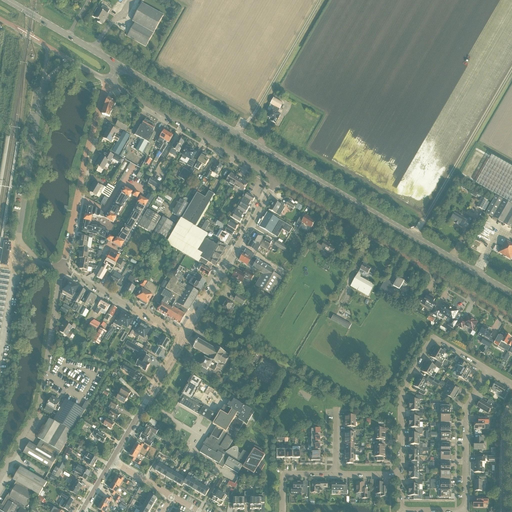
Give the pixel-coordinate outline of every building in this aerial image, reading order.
[(135,23),(128,37),(146,47),(164,15),(143,4),(133,22),(135,23)] [(93,17),(95,18),(99,20),(98,22),(102,24),(105,20),(105,19),(110,10),(103,6),(100,10),(97,8),(93,17)] [(102,115),(106,116),(110,117),(111,114),(117,103),(109,98),(105,104),(106,104),(102,115)] [(274,106),(280,109),(283,104),(274,99),(271,104),(274,106)] [(278,113),(280,109),(274,106),(273,110),(272,109),(268,117),(270,119),(270,120),(272,121),(271,122),(275,124),(281,114),(278,113)] [(130,125),(120,118),(116,126),(126,132),(130,125)] [(136,150),(148,156),(155,143),(152,141),(152,140),(156,133),(153,132),(156,126),(145,120),(144,122),(142,121),(139,127),(134,135),(142,139),(136,150)] [(106,134),(126,143),(130,136),(124,132),(120,138),(116,135),(118,132),(110,127),(106,134)] [(163,144),(169,133),(164,131),(158,142),(160,144),(157,148),(160,150),(164,144),(163,144)] [(157,162),(159,158),(162,154),(167,146),(165,145),(167,142),(169,143),(173,136),(169,133),(163,144),(164,144),(160,150),(154,161),(157,162)] [(119,156),(126,143),(106,134),(103,138),(111,143),(113,140),(118,142),(112,152),(119,156)] [(180,149),(184,143),(179,140),(177,143),(176,142),(172,149),(169,154),(172,155),(176,157),(178,152),(179,153),(181,149),(180,149)] [(193,159),(197,153),(193,151),(194,151),(190,148),(190,149),(186,147),(181,156),(182,156),(182,158),(186,160),(186,158),(190,160),(187,165),(192,168),(196,161),(193,159)] [(114,154),(113,156),(108,153),(105,159),(102,157),(97,166),(103,170),(107,163),(110,165),(114,160),(121,164),(124,160),(114,154)] [(196,168),(199,170),(202,164),(205,166),(209,160),(206,158),(207,156),(203,153),(198,162),(197,165),(195,164),(190,171),(193,173),(196,168)] [(511,167),(492,156),(476,183),(511,203),(511,167)] [(218,176),(223,167),(217,164),(212,172),(209,171),(205,178),(208,180),(212,172),(218,176)] [(184,180),(189,171),(185,169),(179,177),(184,180)] [(234,188),(239,179),(237,178),(237,177),(231,173),(226,182),(232,185),(231,186),(234,188)] [(159,190),(163,184),(152,177),(148,183),(159,190)] [(239,179),(234,188),(237,190),(237,188),(243,192),(248,183),(242,180),(242,181),(239,179)] [(103,191),(105,187),(102,186),(101,187),(94,183),(91,189),(92,189),(90,193),(91,193),(90,193),(90,194),(90,195),(91,195),(91,196),(92,196),(93,196),(94,196),(94,195),(97,197),(101,190),(103,191)] [(109,198),(115,188),(108,185),(106,188),(105,187),(103,191),(101,193),(109,198)] [(133,196),(135,197),(138,193),(136,192),(134,194),(133,193),(123,187),(120,192),(129,198),(131,195),(133,196)] [(120,192),(117,197),(126,202),(129,198),(120,192)] [(204,214),(215,196),(208,192),(205,198),(196,193),(181,219),(197,228),(199,224),(202,219),(202,218),(203,216),(204,214)] [(138,193),(135,197),(136,198),(137,199),(138,198),(140,199),(138,203),(148,208),(151,203),(146,200),(141,197),(140,198),(139,196),(140,194),(139,193),(138,193)] [(241,199),(252,205),(253,203),(252,203),(255,199),(245,193),(241,199)] [(146,200),(151,203),(154,197),(149,194),(146,200)] [(511,228),(511,225),(511,204),(496,196),(486,213),(511,228)] [(114,202),(123,207),(126,202),(117,197),(114,202)] [(481,197),(476,207),(482,210),(484,206),(487,207),(489,203),(486,201),(487,200),(481,197)] [(250,208),(252,205),(241,199),(238,205),(247,211),(250,207),(250,208)] [(181,218),(189,205),(181,200),(172,213),(181,218)] [(278,204),(279,204),(274,201),(269,210),(276,214),(280,216),(285,208),(284,207),(285,204),(281,202),(280,205),(278,204)] [(111,207),(119,212),(123,207),(114,202),(111,207)] [(138,203),(136,208),(145,213),(148,208),(138,203)] [(245,215),(247,211),(238,205),(234,211),(244,217),(246,215),(245,215)] [(85,215),(85,218),(92,220),(92,217),(93,215),(94,208),(87,206),(85,215)] [(111,207),(108,212),(116,218),(119,212),(111,207)] [(94,208),(93,215),(105,218),(106,215),(94,208)] [(136,208),(133,213),(142,218),(145,213),(136,208)] [(154,214),(155,211),(150,208),(149,211),(148,210),(139,225),(152,234),(161,218),(154,214)] [(243,220),(244,217),(234,211),(230,217),(240,223),(242,219),(243,220)] [(106,215),(105,218),(113,223),(116,218),(108,212),(106,215)] [(133,213),(130,219),(139,224),(142,218),(133,213)] [(293,228),(286,224),(267,213),(259,227),(278,238),(284,242),(293,228)] [(450,221),(462,228),(464,226),(467,228),(470,222),(467,220),(466,221),(454,214),(450,221)] [(302,223),(311,228),(315,222),(310,218),(306,215),(304,219),(301,217),(297,224),(300,226),(302,223)] [(163,217),(153,234),(167,243),(175,230),(177,225),(163,217)] [(90,226),(92,220),(85,218),(84,221),(83,227),(90,229),(90,226)] [(130,219),(127,224),(136,229),(139,224),(130,219)] [(196,228),(197,228),(181,219),(177,225),(175,230),(220,257),(221,255),(223,255),(224,253),(223,251),(226,247),(207,236),(208,234),(196,228)] [(235,231),(239,226),(231,221),(231,220),(229,219),(227,223),(229,224),(227,226),(235,231)] [(197,228),(204,232),(209,224),(202,220),(197,228)] [(127,224),(124,229),(133,234),(136,229),(127,224)] [(82,232),(94,234),(95,226),(90,226),(90,229),(83,227),(82,232)] [(94,234),(100,235),(103,228),(95,226),(94,234)] [(109,242),(112,237),(110,236),(109,238),(107,237),(109,232),(103,228),(100,235),(106,239),(108,240),(107,241),(109,242)] [(223,232),(232,237),(235,232),(228,228),(226,231),(224,230),(223,231),(223,232)] [(121,234),(130,239),(133,234),(124,229),(121,234)] [(167,243),(167,244),(198,263),(199,262),(205,266),(208,262),(214,266),(217,262),(219,262),(220,260),(219,258),(220,257),(175,230),(167,243)] [(221,235),(219,239),(221,240),(220,241),(227,245),(231,238),(232,237),(223,232),(221,235)] [(267,250),(272,241),(266,238),(263,237),(256,232),(251,240),(247,247),(256,252),(257,252),(258,253),(259,251),(258,251),(261,246),(267,250)] [(121,234),(117,239),(127,244),(130,239),(121,234)] [(81,237),(80,242),(92,244),(93,235),(90,235),(89,238),(81,237)] [(109,242),(110,242),(111,243),(112,242),(114,243),(114,244),(124,249),(127,244),(117,239),(115,242),(113,240),(114,239),(113,238),(112,237),(109,242)] [(274,245),(280,249),(285,252),(288,247),(277,241),(274,245)] [(511,259),(511,256),(511,243),(510,242),(506,241),(499,253),(504,255),(504,256),(505,257),(506,257),(511,259)] [(6,242),(5,245),(4,245),(3,250),(4,250),(3,261),(7,262),(9,251),(11,251),(12,248),(10,247),(10,243),(6,242)] [(325,242),(324,244),(319,242),(316,247),(323,252),(324,250),(332,255),(335,248),(325,242)] [(111,250),(107,258),(116,263),(121,256),(111,250)] [(282,278),(274,273),(275,271),(252,258),(254,255),(246,250),(240,261),(248,265),(251,260),(256,263),(252,268),(262,274),(261,276),(278,286),(282,278)] [(113,271),(116,264),(107,259),(97,278),(102,280),(104,277),(109,268),(113,271)] [(372,267),(371,268),(371,269),(367,266),(368,264),(362,262),(360,266),(362,267),(360,270),(368,274),(369,272),(373,274),(376,270),(372,267)] [(81,264),(80,270),(84,270),(84,272),(88,272),(88,271),(89,268),(92,268),(92,266),(89,265),(81,264)] [(208,277),(212,271),(200,264),(197,269),(199,271),(208,277)] [(244,274),(237,270),(232,277),(238,280),(237,282),(237,283),(239,284),(240,284),(241,282),(242,283),(244,280),(246,281),(247,281),(249,282),(250,279),(251,280),(254,275),(246,270),(244,274)] [(177,271),(174,276),(179,279),(182,274),(181,273),(177,271)] [(351,286),(368,297),(375,286),(360,277),(362,274),(359,272),(351,286)] [(192,280),(203,286),(205,284),(204,283),(205,282),(195,275),(193,278),(189,275),(188,277),(192,280)] [(394,284),(393,286),(399,290),(402,286),(402,287),(407,285),(407,284),(409,285),(411,283),(410,283),(411,281),(402,275),(400,279),(398,278),(394,284)] [(120,279),(119,279),(113,276),(112,277),(108,285),(115,288),(120,279)] [(120,279),(115,288),(120,291),(124,284),(122,283),(124,278),(121,276),(120,279)] [(138,285),(133,283),(135,278),(130,276),(126,283),(129,285),(125,291),(131,295),(135,288),(136,289),(138,285)] [(174,276),(173,276),(166,289),(165,291),(174,296),(172,299),(176,301),(172,307),(173,308),(185,314),(187,310),(188,310),(199,292),(187,286),(184,284),(184,285),(180,283),(182,281),(179,279),(174,276)] [(272,296),(278,286),(261,276),(255,286),(272,296)] [(201,289),(202,289),(203,289),(204,287),(203,286),(192,280),(188,277),(186,279),(189,281),(188,283),(189,284),(200,290),(201,289)] [(154,297),(159,288),(144,279),(140,286),(145,288),(143,290),(142,289),(137,298),(140,300),(139,302),(143,304),(143,303),(147,305),(152,296),(154,297)] [(386,279),(380,290),(382,291),(381,293),(383,294),(383,295),(392,300),(394,297),(388,293),(389,291),(391,288),(391,287),(392,288),(393,286),(394,284),(393,284),(386,279)] [(63,291),(62,294),(67,296),(67,294),(70,288),(72,284),(68,281),(66,286),(64,288),(63,291)] [(67,294),(67,296),(74,300),(77,295),(74,293),(78,287),(72,284),(70,288),(67,294)] [(81,299),(86,291),(81,289),(75,299),(74,302),(76,303),(72,310),(77,313),(81,306),(79,304),(81,299)] [(164,300),(162,303),(172,309),(173,308),(172,307),(176,301),(172,299),(174,296),(165,291),(164,291),(160,298),(164,300)] [(93,305),(97,298),(89,293),(78,313),(80,315),(86,318),(89,311),(85,309),(86,308),(84,307),(86,305),(88,306),(89,304),(90,303),(93,304),(93,305)] [(231,296),(230,298),(243,306),(247,299),(238,294),(235,298),(231,296)] [(436,303),(433,302),(436,298),(428,294),(425,299),(421,296),(418,302),(424,306),(426,302),(431,305),(431,306),(431,307),(433,308),(436,303)] [(107,312),(110,305),(102,300),(95,313),(98,315),(101,309),(107,312)] [(222,308),(228,312),(232,313),(234,309),(233,309),(235,305),(233,304),(226,300),(222,308)] [(445,316),(450,308),(447,307),(448,305),(443,302),(439,310),(435,308),(432,314),(437,317),(439,313),(445,316)] [(185,314),(173,308),(172,309),(162,303),(157,311),(180,324),(186,315),(185,314)] [(104,319),(108,321),(111,316),(112,317),(117,309),(112,306),(108,314),(107,314),(104,319)] [(453,329),(458,321),(454,319),(458,311),(454,309),(453,310),(450,308),(445,316),(451,320),(448,325),(453,329)] [(117,318),(113,325),(116,327),(117,325),(121,328),(128,316),(123,314),(120,320),(117,318)] [(352,325),(334,315),(331,320),(349,329),(352,325)] [(128,316),(121,328),(126,331),(125,333),(128,334),(132,327),(129,326),(133,319),(128,316)] [(471,319),(471,318),(467,316),(464,321),(461,319),(457,326),(462,329),(464,325),(473,330),(477,323),(471,319)] [(254,328),(257,323),(252,320),(249,325),(254,328)] [(77,326),(71,322),(69,325),(64,321),(60,326),(63,328),(60,332),(67,337),(67,336),(70,338),(73,334),(70,332),(73,328),(75,329),(77,326)] [(135,333),(139,335),(140,336),(145,327),(140,324),(136,330),(134,328),(130,334),(134,335),(135,333)] [(479,333),(477,336),(483,340),(481,343),(486,346),(488,347),(487,351),(486,351),(484,349),(482,353),(486,355),(489,348),(492,343),(494,339),(490,337),(493,333),(489,330),(488,329),(488,328),(484,326),(479,333)] [(140,336),(139,335),(138,338),(146,343),(149,337),(146,336),(150,329),(145,327),(140,336)] [(107,332),(102,329),(101,328),(93,341),(99,345),(107,332)] [(503,337),(499,335),(494,343),(499,345),(500,344),(505,347),(505,348),(508,350),(511,343),(511,340),(510,339),(511,337),(505,334),(505,335),(504,334),(503,337)] [(166,350),(170,341),(164,338),(160,343),(159,343),(153,353),(159,356),(163,348),(166,350)] [(225,366),(229,359),(226,357),(228,355),(223,352),(224,351),(219,348),(219,349),(217,348),(216,350),(198,340),(193,348),(207,356),(211,359),(210,361),(206,359),(205,358),(200,366),(203,368),(201,372),(206,375),(209,368),(214,371),(217,367),(222,370),(225,365),(225,366)] [(128,341),(125,345),(139,353),(141,349),(128,341)] [(448,352),(444,349),(443,352),(436,348),(435,348),(433,351),(434,352),(433,353),(442,358),(445,353),(446,354),(448,352)] [(445,359),(442,358),(433,353),(433,354),(432,353),(430,357),(431,357),(437,361),(436,364),(441,367),(443,364),(442,364),(445,359)] [(140,361),(139,361),(136,366),(146,371),(150,364),(147,363),(150,358),(144,355),(140,361)] [(441,367),(436,364),(434,366),(428,363),(427,363),(427,362),(425,366),(425,367),(433,372),(436,368),(439,370),(441,367)] [(470,376),(472,372),(471,372),(464,368),(466,365),(460,362),(458,365),(458,367),(457,370),(468,376),(469,375),(470,376)] [(125,365),(123,370),(130,374),(129,376),(133,378),(132,378),(140,382),(141,381),(142,380),(141,379),(143,377),(136,373),(136,372),(134,370),(125,365)] [(433,372),(425,367),(424,368),(423,368),(422,371),(422,372),(429,376),(427,378),(433,381),(433,382),(435,379),(433,378),(436,374),(433,372)] [(468,377),(468,376),(457,370),(455,372),(454,372),(453,374),(452,377),(457,380),(459,377),(465,381),(466,381),(468,378),(468,377)] [(202,383),(192,377),(188,384),(189,384),(181,397),(184,398),(180,404),(199,415),(203,408),(204,405),(197,401),(196,402),(192,399),(202,383)] [(433,381),(427,378),(426,381),(419,377),(418,377),(416,380),(417,381),(416,382),(425,387),(428,382),(431,384),(433,381)] [(125,378),(123,380),(128,386),(131,383),(125,378)] [(448,391),(457,396),(457,395),(458,395),(460,392),(459,391),(460,391),(453,387),(455,385),(448,381),(446,384),(450,387),(448,391)] [(425,387),(416,382),(416,383),(415,382),(413,386),(414,386),(420,390),(419,393),(424,396),(426,392),(424,391),(427,388),(425,387)] [(504,391),(506,389),(496,382),(492,389),(493,390),(493,391),(496,393),(497,393),(497,392),(500,394),(498,396),(504,399),(508,393),(504,391)] [(120,394),(128,398),(131,393),(123,388),(120,386),(119,389),(122,391),(120,394)] [(456,397),(457,396),(448,391),(446,395),(442,393),(441,396),(446,399),(448,397),(454,400),(455,400),(457,397),(456,397)] [(124,404),(128,398),(120,394),(118,397),(115,395),(114,398),(117,399),(124,404)] [(423,400),(423,397),(416,395),(416,400),(409,400),(409,403),(409,406),(420,406),(420,400),(423,400)] [(48,406),(46,409),(53,413),(55,410),(58,412),(62,406),(58,404),(60,401),(53,396),(47,406),(48,406)] [(241,474),(257,478),(265,466),(262,462),(265,456),(261,453),(263,450),(255,446),(250,455),(243,451),(241,454),(239,453),(239,452),(239,451),(239,450),(239,449),(238,448),(237,447),(236,447),(235,447),(234,447),(233,447),(233,448),(232,448),(232,449),(230,447),(244,423),(247,425),(255,412),(246,407),(246,408),(241,404),(233,399),(229,405),(229,406),(228,408),(224,405),(221,411),(218,415),(216,419),(213,424),(216,426),(211,435),(213,437),(211,440),(209,438),(200,452),(219,464),(218,465),(223,468),(225,466),(239,474),(238,476),(240,477),(241,474)] [(53,421),(73,432),(85,411),(89,404),(86,402),(82,409),(66,400),(62,406),(58,412),(53,421)] [(497,406),(489,400),(487,404),(481,400),(477,407),(488,414),(492,407),(495,409),(497,406)] [(119,417),(120,415),(116,412),(117,411),(115,410),(116,408),(118,405),(112,402),(109,407),(113,409),(109,416),(117,420),(118,420),(119,418),(119,417)] [(441,414),(450,414),(450,409),(451,409),(451,405),(450,405),(441,405),(440,405),(440,411),(441,411),(441,414)] [(420,408),(420,406),(409,406),(409,408),(409,411),(416,411),(416,414),(423,414),(423,409),(420,408)] [(344,422),(356,422),(356,416),(354,416),(354,413),(347,413),(347,416),(346,416),(346,419),(344,419),(344,422)] [(423,419),(423,414),(416,414),(416,417),(409,417),(409,420),(409,423),(420,423),(420,420),(423,419)] [(450,419),(450,414),(441,414),(441,422),(450,422),(451,422),(451,419),(450,419)] [(106,420),(104,418),(104,419),(102,422),(104,424),(104,425),(111,430),(115,424),(107,419),(106,420)] [(485,424),(488,424),(488,418),(481,418),(481,422),(474,422),(474,429),(485,429),(485,424)] [(50,419),(38,439),(41,440),(41,441),(61,452),(73,432),(53,421),(50,419)] [(356,427),(356,422),(344,422),(344,424),(346,424),(345,427),(346,427),(346,430),(353,430),(353,427),(356,427)] [(159,430),(158,429),(148,423),(146,427),(145,429),(154,434),(156,435),(159,430)] [(420,428),(420,423),(409,423),(409,425),(409,428),(416,428),(416,431),(423,431),(423,430),(423,428),(420,428)] [(386,435),(386,432),(385,432),(385,429),(384,429),(384,425),(377,424),(377,429),(375,429),(375,434),(386,435)] [(441,433),(450,433),(450,428),(451,428),(451,424),(450,424),(441,424),(440,424),(440,430),(441,430),(441,433)] [(150,440),(154,434),(145,429),(141,436),(145,439),(143,442),(151,447),(152,444),(153,442),(150,440)] [(104,443),(105,441),(107,437),(99,432),(95,430),(93,434),(97,436),(95,439),(103,444),(104,443)] [(320,430),(311,430),(311,438),(320,438),(323,438),(323,434),(320,434),(320,430)] [(353,433),(353,430),(346,430),(346,433),(345,433),(345,436),(344,436),(344,439),(356,439),(356,433),(353,433)] [(423,434),(423,431),(416,431),(416,434),(409,434),(409,437),(409,439),(420,440),(420,434),(423,434)] [(450,438),(450,433),(441,433),(441,436),(440,436),(440,441),(441,441),(450,441),(451,441),(451,438),(450,438)] [(386,437),(386,435),(375,434),(375,440),(374,440),(374,443),(377,443),(384,443),(384,440),(385,440),(385,437),(386,437)] [(320,442),(320,438),(311,438),(311,445),(320,445),(320,446),(323,446),(323,442),(320,442)] [(356,439),(344,439),(344,441),(345,441),(345,444),(346,444),(346,447),(354,447),(354,444),(356,444),(356,439)] [(419,442),(420,440),(409,439),(409,442),(408,445),(416,445),(416,448),(423,448),(423,446),(423,443),(419,442)] [(483,449),(483,442),(483,439),(475,439),(475,444),(474,444),(474,449),(483,449)] [(41,441),(37,447),(57,459),(61,452),(41,441)] [(30,443),(23,453),(51,469),(57,459),(37,447),(30,443)] [(384,446),(384,443),(377,443),(377,446),(375,446),(375,451),(386,452),(386,449),(385,449),(385,446),(384,446)] [(441,451),(450,451),(450,447),(451,447),(451,443),(450,443),(441,443),(440,443),(440,448),(441,448),(441,451)] [(133,450),(139,454),(142,448),(144,445),(141,444),(139,446),(136,444),(133,450)] [(311,445),(308,445),(308,450),(311,450),(311,453),(320,453),(323,453),(323,450),(320,450),(320,446),(320,445),(311,445)] [(285,459),(285,450),(285,447),(284,447),(284,446),(279,446),(279,450),(277,450),(277,461),(280,461),(280,459),(284,459),(285,459)] [(344,453),(344,456),(355,456),(356,450),(354,450),(354,447),(346,447),(346,450),(345,450),(345,453),(344,453)] [(72,450),(68,448),(67,448),(64,453),(69,456),(72,450)] [(416,451),(408,451),(408,454),(409,454),(409,457),(419,457),(422,457),(423,454),(423,451),(423,448),(416,448),(416,451)] [(136,459),(139,454),(133,450),(130,456),(133,458),(131,460),(134,462),(135,459),(136,459)] [(300,450),(295,450),(292,450),(292,459),(292,461),(296,461),(296,459),(300,459),(300,457),(300,453),(300,452),(300,451),(300,450)] [(386,454),(386,452),(375,451),(375,457),(377,457),(377,461),(384,462),(384,457),(385,457),(385,454),(386,454)] [(450,456),(450,451),(441,451),(441,460),(450,460),(451,460),(451,456),(450,456)] [(87,455),(85,458),(95,464),(98,460),(92,456),(88,453),(87,455)] [(320,458),(320,453),(311,453),(311,461),(315,461),(315,464),(322,464),(322,458),(320,458)] [(65,463),(69,457),(64,454),(60,461),(65,463)] [(355,456),(344,456),(344,458),(345,458),(345,461),(346,461),(346,464),(353,464),(354,464),(354,461),(355,461),(355,456)] [(419,459),(419,457),(409,457),(409,459),(408,459),(408,462),(416,462),(416,465),(422,465),(422,462),(422,460),(419,459)] [(93,468),(95,464),(85,458),(84,460),(88,463),(87,465),(93,468)] [(477,462),(474,462),(474,472),(482,472),(484,472),(485,471),(485,468),(484,467),(482,467),(482,462),(485,462),(485,458),(477,458),(477,462)] [(160,474),(164,467),(161,465),(163,461),(161,460),(159,464),(155,471),(160,474)] [(63,471),(66,464),(60,461),(57,467),(63,471)] [(441,470),(450,470),(450,465),(451,465),(451,462),(450,462),(441,462),(440,462),(440,467),(441,467),(441,470)] [(165,477),(169,470),(166,468),(168,464),(166,463),(164,467),(160,474),(165,477)] [(422,471),(422,465),(416,465),(416,468),(408,468),(408,471),(409,471),(409,474),(419,474),(419,471),(422,471)] [(171,480),(175,473),(171,471),(174,467),(172,466),(169,470),(165,477),(171,480)] [(38,498),(47,483),(21,467),(14,480),(16,482),(8,496),(2,505),(0,504),(0,509),(0,510),(3,511),(19,511),(21,508),(23,510),(33,494),(38,498)] [(63,471),(57,467),(56,467),(52,474),(59,478),(63,471)] [(76,470),(88,477),(90,473),(85,469),(84,471),(78,467),(76,470)] [(176,483),(180,476),(177,474),(179,470),(177,469),(175,473),(171,480),(176,483)] [(86,481),(88,477),(76,470),(75,472),(81,475),(80,478),(86,481)] [(450,475),(450,470),(441,470),(441,473),(440,473),(440,479),(441,479),(450,479),(451,479),(451,475),(450,475)] [(184,484),(186,480),(182,477),(184,473),(182,472),(180,476),(176,483),(182,487),(184,484)] [(188,487),(192,480),(189,478),(191,474),(190,473),(189,473),(187,477),(188,477),(186,480),(184,484),(188,487)] [(419,476),(419,474),(409,474),(409,476),(408,476),(408,479),(416,479),(416,482),(422,482),(422,477),(419,476)] [(194,481),(197,477),(195,476),(192,480),(188,487),(194,490),(198,483),(194,481)] [(116,478),(113,484),(120,488),(121,486),(120,485),(122,482),(124,479),(121,477),(120,480),(116,478)] [(486,481),(486,478),(479,478),(479,481),(475,481),(475,491),(482,491),(482,481),(486,481)] [(199,493),(203,486),(200,484),(202,480),(200,479),(194,490),(199,493)] [(441,489),(450,489),(450,484),(451,484),(451,481),(450,481),(450,480),(441,480),(441,481),(440,481),(440,486),(441,486),(441,489)] [(73,486),(80,491),(83,485),(76,481),(75,482),(72,481),(70,484),(73,485),(73,486)] [(203,486),(199,493),(205,497),(209,490),(205,487),(207,483),(205,482),(203,486)] [(422,485),(422,482),(416,482),(416,485),(408,485),(408,488),(409,488),(409,491),(419,491),(419,485),(422,485)] [(303,487),(303,483),(298,483),(294,483),(294,488),(291,488),(291,495),(301,495),(301,494),(303,494),(307,494),(307,487),(303,487)] [(327,483),(323,483),(312,483),(312,493),(317,493),(317,491),(323,491),(323,488),(327,488),(327,483)] [(332,483),(332,491),(343,491),(343,495),(347,495),(347,486),(344,486),(344,483),(332,483)] [(364,492),(364,483),(356,483),(356,494),(362,494),(362,499),(367,499),(367,492),(364,492)] [(387,497),(387,489),(384,489),(384,483),(376,483),(375,494),(381,494),(381,497),(387,497)] [(119,490),(120,488),(113,484),(110,489),(113,491),(112,494),(114,495),(116,493),(118,490),(119,490)] [(215,496),(212,500),(213,501),(213,502),(215,503),(216,503),(217,503),(222,494),(218,492),(218,490),(219,489),(221,486),(218,484),(212,494),(215,496)] [(80,491),(73,486),(72,488),(69,486),(68,488),(67,489),(70,491),(77,496),(80,491)] [(450,494),(450,489),(441,489),(441,492),(440,492),(440,498),(450,498),(451,498),(451,494),(450,494)] [(222,494),(217,503),(217,504),(217,505),(219,506),(221,506),(224,501),(229,504),(230,497),(233,493),(230,491),(229,494),(229,495),(226,497),(222,494)] [(409,493),(408,493),(408,496),(414,496),(414,500),(416,500),(422,500),(422,491),(419,491),(409,491),(409,493)] [(69,506),(70,507),(74,500),(63,494),(60,498),(63,500),(59,506),(67,510),(69,506)] [(264,494),(262,494),(262,495),(256,495),(256,499),(256,509),(257,509),(257,511),(260,511),(260,509),(261,509),(261,504),(264,504),(264,494)] [(154,505),(157,499),(150,495),(148,499),(144,497),(143,499),(147,501),(154,505)] [(102,504),(108,507),(111,502),(111,501),(112,499),(110,497),(108,500),(105,498),(102,504)] [(233,497),(230,497),(229,504),(233,504),(233,509),(234,509),(235,510),(237,510),(238,509),(239,509),(239,499),(234,499),(233,497)] [(239,499),(239,509),(240,509),(240,510),(243,510),(243,509),(244,509),(244,504),(247,504),(247,497),(244,497),(244,499),(239,499)] [(251,497),(247,497),(247,504),(250,504),(250,509),(251,509),(252,511),(254,511),(255,509),(256,509),(256,499),(251,499),(251,497)] [(488,504),(488,498),(480,498),(480,501),(474,501),(474,507),(483,508),(483,503),(488,504)] [(151,510),(154,505),(147,501),(145,504),(141,502),(140,504),(142,506),(144,506),(151,510)]
